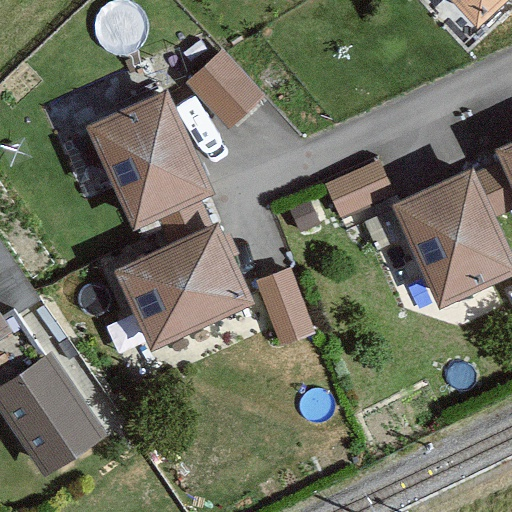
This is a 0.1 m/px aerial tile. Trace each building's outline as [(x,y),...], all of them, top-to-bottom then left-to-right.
[(511,0),(465,0),(488,24),(511,0)] [(228,53),(201,78),(240,120),(268,95),(228,53)] [(175,91),(95,127),(139,224),(218,189),(175,91)] [(511,142),(503,146),(511,167),(511,142)] [(384,159),(332,184),(348,217),(400,192),(384,159)] [(511,242),(480,167),(400,200),(443,304),(511,274),(511,242)] [(223,221),(121,268),(156,344),(258,297),(223,221)] [(274,273),(264,276),(286,338),(318,326),(296,265),(274,273)] [(0,312),(0,337),(11,332),(0,312)] [(56,351),(0,387),(0,397),(46,468),(107,429),(56,351)]
